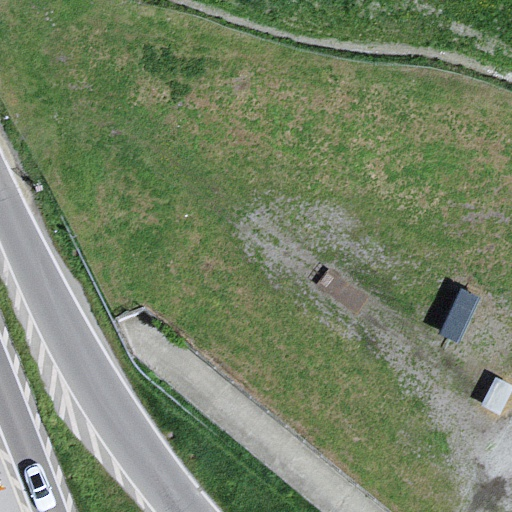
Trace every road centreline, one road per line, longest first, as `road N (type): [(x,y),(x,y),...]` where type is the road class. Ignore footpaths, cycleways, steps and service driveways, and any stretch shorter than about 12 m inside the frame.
road 1 (secondary): [(186,511),(100,395),(0,181)]
road 2 (track): [(276,244),(511,346)]
road 3 (secondary): [(0,388),(51,511)]
